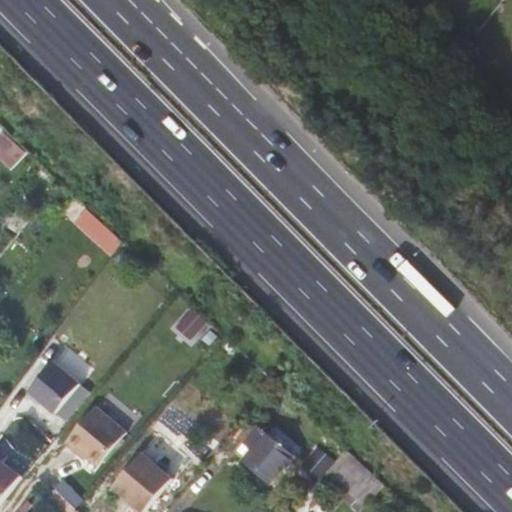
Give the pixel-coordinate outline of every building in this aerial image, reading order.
[(34,392),(61,414),(85,384),(59,363),(34,392)] [(134,429),(103,404),(73,440),(85,451),(87,449),(106,463),(134,429)] [(247,445),(255,452),(245,463),(275,486),(298,458),(269,434),(267,436),(259,431),(247,445)] [(324,474),(358,511),(386,485),(352,448),(324,474)] [(11,459),(0,450),(0,511),(25,479),(6,464),(11,459)] [(150,511),(178,478),(147,452),(120,487),(138,501),(136,504),(145,511),(150,511)] [(275,486),(245,463),(238,471),(267,495),(275,486)]
